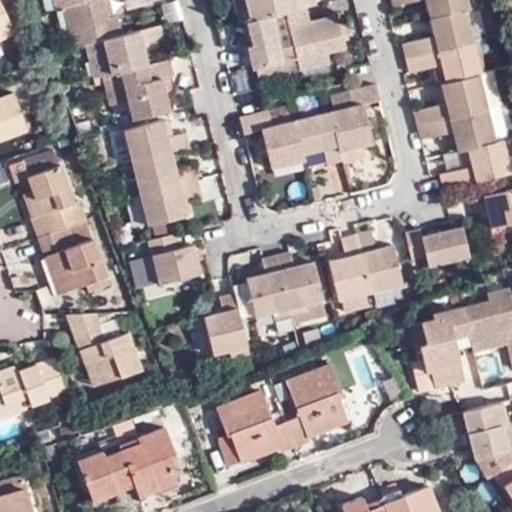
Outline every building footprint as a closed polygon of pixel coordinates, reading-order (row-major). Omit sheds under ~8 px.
[(51,0),(55,13),(61,11),(101,1),(104,0),(51,0)] [(107,0),(104,0),(101,1),(105,19),(113,18),(107,0)] [(240,0),(226,0),(233,27),(243,25),(246,24),(240,0)] [(240,0),(246,24),(282,15),(302,10),(312,7),(310,0),(240,0)] [(465,0),(387,0),(389,8),(415,2),(414,0),(420,0),(421,1),(425,20),(463,10),(468,9),(465,0)] [(61,11),(71,49),(84,46),(121,37),(114,17),(113,18),(105,19),(101,1),(61,11)] [(0,37),(12,32),(0,6),(0,37)] [(305,24),(302,10),(282,15),(285,29),(305,24)] [(398,46),(401,60),(470,42),(463,10),(425,20),(429,38),(431,44),(425,45),(424,39),(398,46)] [(246,24),(243,25),(247,48),(243,48),(248,70),(252,70),(277,64),(278,68),(294,65),(285,29),(282,15),(246,24)] [(285,29),(294,65),(296,72),(325,65),(322,55),(340,51),(333,17),(305,24),(285,29)] [(121,37),(84,46),(92,80),(100,79),(116,74),(146,67),(143,54),(135,55),(134,50),(141,48),(162,43),(159,27),(121,37)] [(477,75),(483,74),(479,57),(480,57),(477,41),(470,42),(477,75)] [(436,68),(440,84),(477,75),(470,42),(401,60),(405,75),(431,69),(429,62),(435,61),(436,68)] [(124,103),(130,122),(166,113),(162,95),(159,81),(166,79),(170,77),(166,62),(146,67),(116,74),(124,103)] [(277,64),(252,70),(254,82),(296,73),(296,72),(294,65),(278,68),(277,64)] [(411,112),(414,127),(498,106),(490,72),(483,74),(477,75),(440,84),(436,85),(440,106),(411,112)] [(116,74),(100,79),(107,107),(124,103),(116,74)] [(159,81),(162,95),(169,92),(166,79),(159,81)] [(360,106),(377,102),(372,86),(348,93),(347,93),(350,108),(330,113),(327,114),(337,153),(356,148),(370,145),(360,106)] [(0,96),(0,135),(26,126),(14,92),(0,96)] [(350,108),(347,93),(327,98),(330,113),(350,108)] [(450,134),(455,153),(465,151),(500,141),(506,140),(498,106),(414,127),(418,142),(443,136),(442,129),(449,127),(450,134)] [(283,109),(265,114),(268,128),(287,123),(283,109)] [(264,113),(237,120),(241,135),(258,131),(268,170),(302,162),(301,156),(292,122),(287,123),(268,128),(265,114),(264,113)] [(292,122),(301,156),(320,152),(323,167),(339,163),(337,153),(327,114),(292,122)] [(168,121),(162,122),(165,139),(171,137),(168,121)] [(123,132),(131,164),(170,154),(189,149),(185,134),(171,137),(165,139),(162,122),(123,132)] [(107,136),(115,168),(131,164),(123,132),(107,136)] [(508,174),(511,172),(511,138),(506,140),(500,141),(508,174)] [(440,191),(508,174),(500,141),(465,151),(469,168),(470,175),(464,176),(463,169),(459,170),(436,176),(440,191)] [(337,153),(339,163),(359,159),(356,148),(337,153)] [(465,151),(455,153),(459,170),(463,169),(469,168),(465,151)] [(131,164),(139,195),(196,180),(192,165),(174,170),(170,154),(131,164)] [(29,218),(36,237),(84,219),(78,201),(72,202),(59,164),(28,175),(33,192),(41,213),(31,217),(29,218)] [(196,180),(139,195),(147,226),(185,217),(181,200),(187,199),(199,195),(196,180)] [(511,223),(511,189),(467,200),(470,214),(481,212),(485,229),(511,223)] [(24,195),(31,217),(41,213),(33,192),(24,195)] [(181,200),(185,217),(191,215),(187,199),(181,200)] [(84,219),(36,237),(49,273),(57,270),(64,292),(84,285),(105,277),(84,219)] [(403,235),(409,262),(424,259),(426,269),(467,258),(459,229),(420,239),(419,231),(403,235)] [(354,237),(368,294),(399,287),(390,247),(373,251),(368,233),(354,237)] [(174,236),(146,243),(156,285),(197,274),(190,246),(178,249),(174,236)] [(336,301),(368,294),(354,237),(338,241),(342,258),(327,263),(336,301)] [(274,258),(288,316),(305,313),(303,306),(320,301),(310,263),(291,267),(288,255),(274,258)] [(270,314),(271,321),(288,316),(274,258),(260,261),(262,275),(243,280),(253,318),(270,314)] [(57,270),(49,273),(57,295),(64,292),(57,270)] [(108,285),(105,277),(84,285),(86,293),(108,285)] [(469,333),(471,342),(505,333),(504,328),(511,326),(511,304),(509,291),(507,285),(487,291),(488,298),(462,304),(469,333)] [(231,360),(247,356),(233,295),(218,299),(222,313),(204,318),(213,357),(229,353),(231,360)] [(288,316),(290,323),(322,316),(320,301),(303,306),(305,313),(288,316)] [(454,336),(469,333),(462,304),(432,312),(432,317),(408,323),(417,359),(423,357),(426,370),(430,369),(434,385),(464,378),(457,346),(447,349),(445,338),(454,336)] [(93,312),(67,313),(79,348),(85,346),(97,383),(140,368),(126,330),(118,332),(113,317),(96,322),(93,312)] [(274,334),(292,330),(290,323),(288,316),(271,321),(274,334)] [(303,349),(318,342),(316,332),(301,335),(303,349)] [(471,342),(473,351),(507,343),(507,340),(505,333),(471,342)] [(447,349),(457,346),(454,336),(445,338),(447,349)] [(85,346),(79,348),(92,385),(97,383),(85,346)] [(26,406),(66,392),(54,358),(14,373),(12,367),(0,370),(0,415),(7,412),(5,405),(23,400),(26,406)] [(300,417),(286,422),(295,446),(307,442),(306,439),(347,423),(335,395),(341,392),(330,365),(286,382),(300,417)] [(295,446),(286,422),(273,427),(260,392),(215,408),(227,437),(230,436),(240,461),(241,464),(281,448),(283,451),(295,446)] [(5,405),(7,412),(26,406),(23,400),(5,405)] [(488,476),(492,474),(511,460),(511,454),(508,448),(503,423),(508,423),(502,401),(464,410),(475,457),(488,476)] [(59,424),(75,419),(72,408),(55,413),(59,424)] [(136,439),(129,418),(112,425),(119,445),(136,439)] [(164,428),(136,439),(119,445),(131,479),(133,486),(137,498),(175,483),(165,459),(174,456),(164,428)] [(230,436),(227,437),(218,440),(228,466),(240,461),(230,436)] [(40,447),(45,464),(56,459),(52,444),(40,447)] [(131,479),(119,445),(76,461),(90,502),(115,493),(112,486),(131,479)] [(511,460),(492,474),(511,506),(511,460)] [(0,511),(30,511),(21,477),(0,482),(0,511)] [(112,486),(115,493),(133,486),(131,479),(112,486)] [(119,504),(137,498),(133,486),(115,493),(119,504)] [(382,504),(384,511),(437,511),(427,487),(382,504)] [(344,511),(384,511),(382,504),(380,499),(364,505),(361,498),(342,505),(344,511)]
